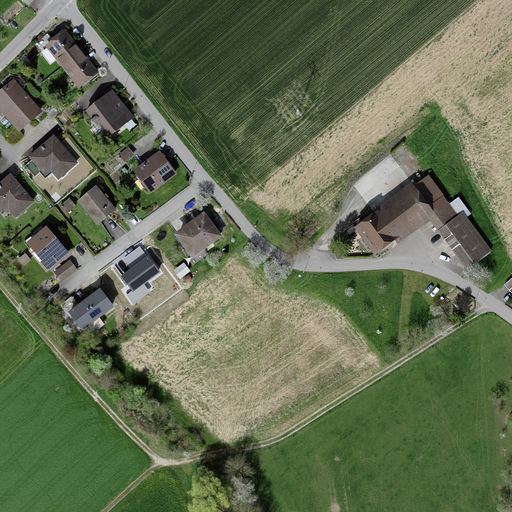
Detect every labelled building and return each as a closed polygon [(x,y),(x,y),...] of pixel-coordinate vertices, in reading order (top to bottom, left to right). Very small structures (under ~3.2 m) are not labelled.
[(21,25),(30,15),(22,8),(14,18),(21,25)] [(61,68),(82,52),(64,30),(44,46),(61,68)] [(82,52),(61,68),(79,90),(99,74),(82,52)] [(0,111),(18,133),(43,112),(14,77),(0,88),(0,111)] [(138,112),(115,85),(90,106),(113,134),(138,112)] [(78,161),(55,137),(32,157),(44,170),(48,166),(59,178),(78,161)] [(129,148),(119,155),(124,161),(134,155),(129,148)] [(167,182),(177,175),(161,152),(133,172),(149,195),(167,182)] [(32,201),(10,175),(0,183),(0,208),(9,219),(32,201)] [(386,212),(378,218),(393,238),(428,213),(468,266),(488,251),(465,219),(470,215),(450,189),(430,204),(413,181),(381,205),(386,212)] [(96,186),(78,200),(98,224),(116,210),(96,186)] [(75,206),(70,200),(60,207),(65,213),(75,206)] [(379,249),(393,238),(378,218),(371,209),(356,219),(379,249)] [(192,258),(223,235),(205,212),(175,235),(192,258)] [(50,266),(64,255),(45,231),(31,242),(50,266)] [(64,276),(82,263),(74,252),(57,266),(64,276)] [(159,272),(148,257),(122,276),(133,291),(159,272)] [(82,330),(109,310),(95,292),(68,312),(82,330)]
